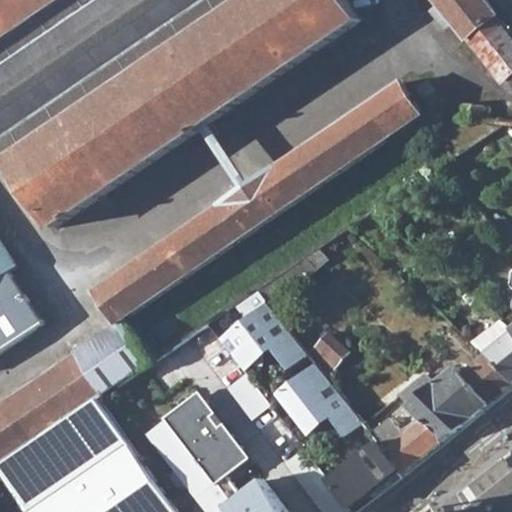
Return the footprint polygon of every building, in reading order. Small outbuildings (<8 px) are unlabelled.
[(51,0),(0,35),(0,147),(4,153),(229,0),(51,0)] [(0,0),(0,35),(51,0),(0,0)] [(347,0),(229,0),(4,153),(51,223),(358,16),(356,13),(347,0)] [(367,0),(347,0),(356,13),(370,4),(367,0)] [(435,0),(463,35),(492,11),(483,0),(435,0)] [(497,79),(507,71),(511,67),(511,35),(492,11),(463,35),(497,79)] [(95,288),(118,322),(123,319),(424,115),(402,81),(95,288)] [(464,117),(482,118),(482,106),(465,104),(464,117)] [(0,356),(53,321),(0,241),(0,356)] [(262,289),(272,301),(320,269),(310,257),(262,289)] [(294,367),(312,353),(309,349),(272,301),(262,289),(240,304),(250,318),(223,337),(230,346),(247,369),(278,346),(294,367)] [(153,363),(123,319),(118,322),(74,352),(104,396),(153,363)] [(0,356),(0,392),(5,400),(74,352),(53,321),(0,356)] [(319,362),(326,370),(350,348),(331,328),(309,349),(312,353),(319,362)] [(511,335),(492,351),(511,375),(511,335)] [(511,375),(492,351),(465,373),(490,404),(511,386),(511,375)] [(104,396),(74,352),(5,400),(0,402),(0,466),(1,467),(100,399),(104,396)] [(326,370),(319,362),(282,391),(298,408),(305,421),(316,431),(339,413),(353,431),(341,441),(357,460),(331,480),(353,509),(372,493),(375,497),(406,472),(376,434),(326,370)] [(424,421),(443,443),(490,404),(465,373),(459,368),(438,385),(431,376),(405,397),(424,421)] [(147,426),(159,441),(211,511),(218,511),(221,509),(240,495),(232,485),(252,468),(192,390),(147,426)] [(179,511),(171,500),(138,452),(121,428),(100,399),(1,467),(27,511),(179,511)] [(395,418),(376,434),(406,472),(443,443),(424,421),(408,434),(395,418)] [(511,511),(511,468),(503,458),(444,505),(450,511),(511,511)] [(288,511),(263,478),(240,495),(221,509),(223,511),(288,511)]
